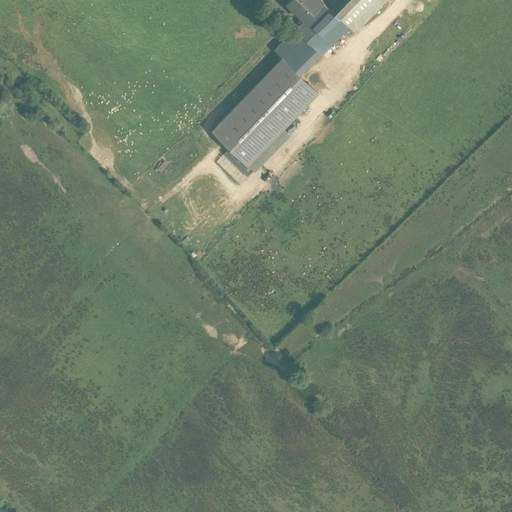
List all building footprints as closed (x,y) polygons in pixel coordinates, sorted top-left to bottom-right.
[(286,0),(288,1),(295,8),(296,10),(297,9),(304,16),(303,16),(305,18),(322,0),(286,0)] [(334,0),(329,5),(323,0),(322,0),(305,18),(312,25),(314,27),(314,26),(321,33),(320,33),(322,35),(324,33),(323,33),(339,17),(341,16),(340,15),(342,14),(355,0),(334,0)] [(374,0),(355,0),(342,14),(349,21),(352,24),(374,0)] [(314,26),(314,27),(305,35),(321,51),(349,21),(342,14),(340,15),(341,16),(339,17),(323,33),(324,33),(322,35),(320,33),(321,33),(314,26)] [(276,47),(269,40),(265,45),(272,51),(276,47)] [(282,57),(212,130),(230,147),(248,164),(283,128),(318,92),(282,57)] [(283,128),(248,164),(254,169),(288,134),(283,128)] [(248,164),(230,147),(226,152),(249,174),(254,169),(248,164)]
